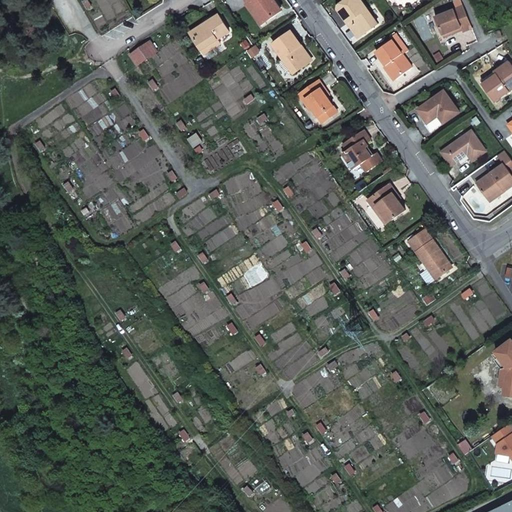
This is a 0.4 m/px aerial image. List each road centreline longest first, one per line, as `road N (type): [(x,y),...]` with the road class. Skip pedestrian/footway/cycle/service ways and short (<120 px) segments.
road 1 (residential): [(511,228),(484,246),(382,109)]
road 2 (residential): [(382,109),(492,44),(489,37)]
road 3 (residential): [(382,109),(302,0)]
